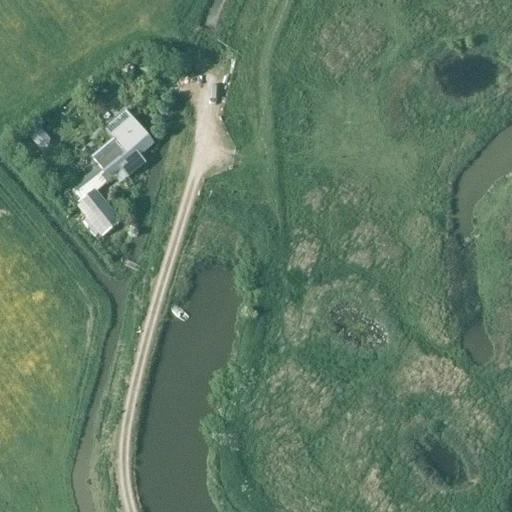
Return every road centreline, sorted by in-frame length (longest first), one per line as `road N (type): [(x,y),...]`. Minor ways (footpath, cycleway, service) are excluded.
road 1 (track): [(129,511),(123,460),(132,394),(190,191)]
road 2 (track): [(190,191),(205,105),(170,76)]
